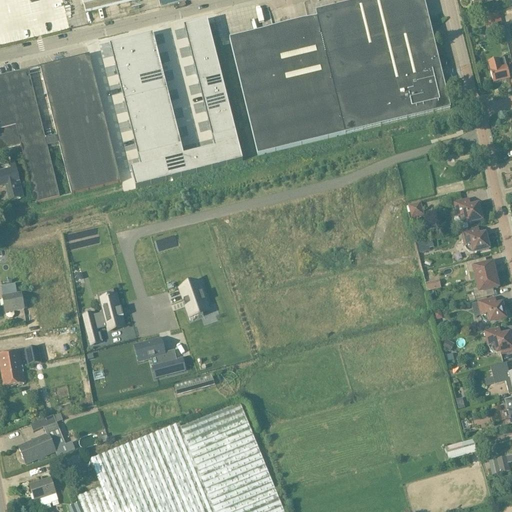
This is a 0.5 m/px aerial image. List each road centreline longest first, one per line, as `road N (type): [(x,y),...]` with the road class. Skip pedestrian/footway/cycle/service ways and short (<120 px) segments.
road 1 (residential): [(482,136),(345,181),(125,235),(149,325)]
road 2 (unclassified): [(231,0),(0,56)]
road 3 (residential): [(511,260),(482,136)]
